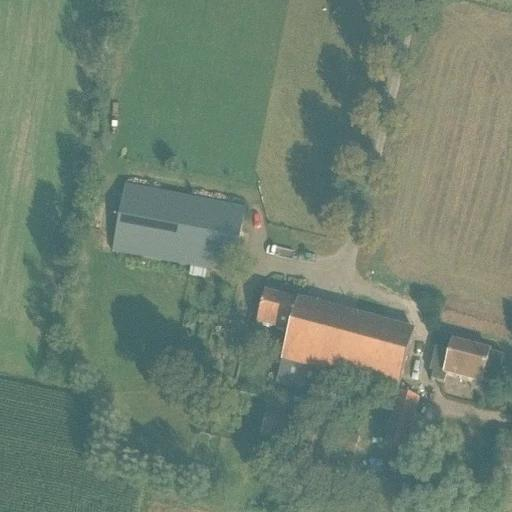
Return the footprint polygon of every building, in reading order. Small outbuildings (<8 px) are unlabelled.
[(190,268),(188,276),(205,279),(206,271),(232,276),(245,211),(124,187),(111,252),(190,268)] [(264,295),(259,314),(256,326),(289,335),(281,364),(282,364),(276,384),(321,396),(327,376),(340,380),(356,318),(298,302),(297,304),(264,295)] [(356,318),(340,380),(385,392),(381,411),(392,413),(383,446),(404,452),(418,400),(397,395),(414,333),(356,318)] [(433,374),(430,382),(445,386),(447,378),(480,387),(481,383),(495,386),(503,358),(452,344),(448,357),(437,354),(431,373),(433,374)] [(260,436),(310,450),(316,428),(266,414),(260,436)] [(511,435),(501,434),(495,474),(511,475),(511,435)]
